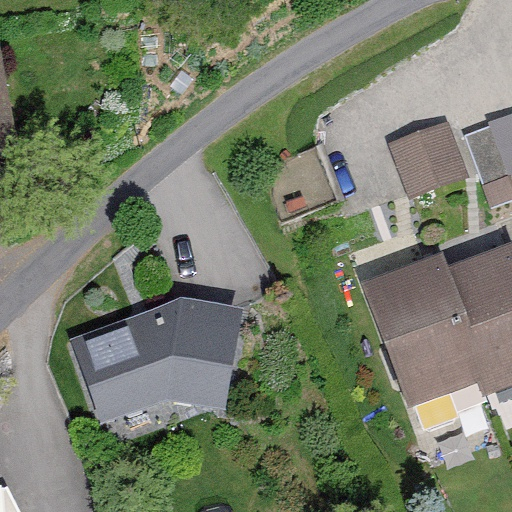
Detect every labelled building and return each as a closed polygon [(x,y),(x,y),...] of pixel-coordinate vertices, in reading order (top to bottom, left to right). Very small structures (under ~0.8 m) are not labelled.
[(0,171),(10,169),(0,116),(0,171)] [(511,184),(511,131),(464,150),(481,197),(511,184)] [(457,190),(438,138),(384,159),(403,210),(457,190)] [(511,275),(507,262),(443,287),(435,268),(357,299),(405,421),(468,396),(474,411),(511,395),(511,275)] [(97,433),(165,409),(216,420),(235,329),(173,316),(69,352),(97,433)] [(0,511),(11,511),(2,492),(0,493),(0,511)]
